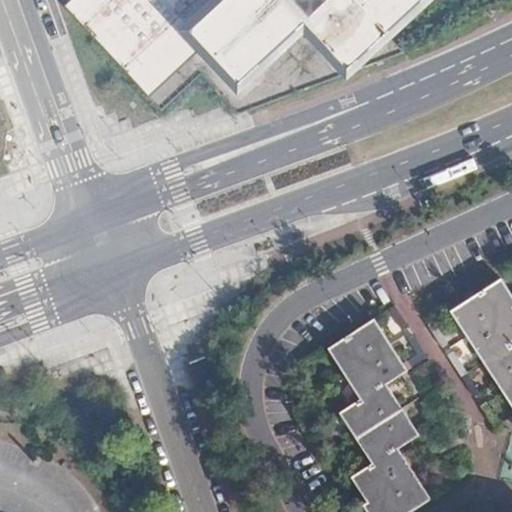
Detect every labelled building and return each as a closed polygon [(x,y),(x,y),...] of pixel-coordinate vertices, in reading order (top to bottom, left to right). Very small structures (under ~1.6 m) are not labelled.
[(70,0),(64,6),(140,87),(143,84),(70,6),(76,0),(212,0),(219,8),(227,0),(70,0)] [(76,0),(70,6),(143,84),(233,0),(227,0),(219,8),(212,0),(76,0)] [(414,0),(346,64),(303,17),(237,79),(203,43),(150,92),(143,84),(140,87),(162,111),(201,74),(238,114),(404,53),(384,31),(418,0),(414,0)] [(233,0),(143,84),(150,92),(203,43),(237,79),(303,17),(346,64),(414,0),(233,0)] [(484,362),(501,388),(511,405),(511,309),(511,310),(511,309),(511,300),(499,281),(452,312),(468,337),(484,362)] [(412,328),(397,305),(394,307),(391,309),(406,332),(412,328)] [(416,476),(399,450),(414,440),(420,436),(404,412),(388,387),(404,377),(410,373),(393,347),(375,320),(334,346),(349,370),(367,399),(346,412),(362,437),(378,462),(358,475),(373,499),(367,503),(372,511),(412,511),(431,500),(416,476)] [(443,350),(449,345),(434,324),(428,328),(443,350)] [(420,355),(411,361),(416,369),(432,358),(418,337),(411,341),(420,355)] [(454,354),(448,358),(475,398),(481,394),(467,373),(454,354)] [(423,394),(410,373),(404,377),(418,398),(423,394)] [(429,402),(422,406),(435,426),(442,422),(429,402)] [(486,402),(480,406),(495,428),(501,424),(486,402)] [(435,459),(420,436),(414,440),(429,462),(435,459)] [(65,459),(61,464),(70,471),(74,465),(65,459)] [(439,466),(433,470),(447,490),(452,487),(439,466)]
